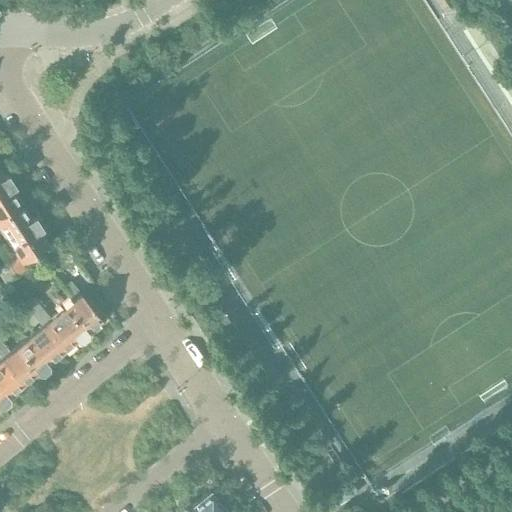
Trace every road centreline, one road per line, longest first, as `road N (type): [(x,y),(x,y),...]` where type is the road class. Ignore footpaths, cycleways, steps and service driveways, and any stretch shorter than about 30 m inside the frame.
road 1 (residential): [(155,320),(0,64)]
road 2 (residential): [(0,456),(155,320)]
road 3 (residential): [(0,31),(114,30),(169,0)]
road 4 (residential): [(107,511),(219,419)]
